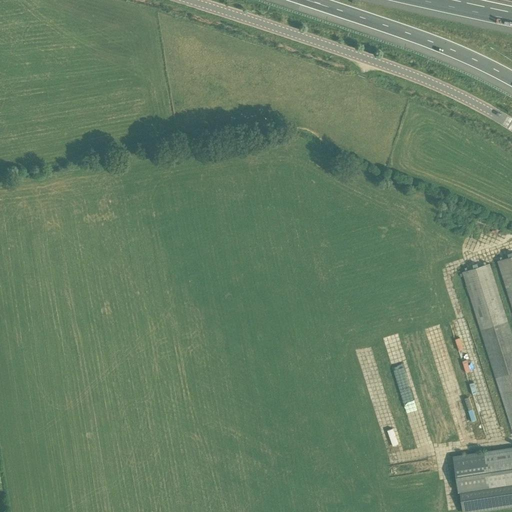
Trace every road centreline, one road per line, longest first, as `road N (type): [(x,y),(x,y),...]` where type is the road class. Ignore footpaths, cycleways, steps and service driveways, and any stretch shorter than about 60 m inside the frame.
road 1 (tertiary): [(194,0),(441,86),(511,125)]
road 2 (motorway): [(306,0),(511,79)]
